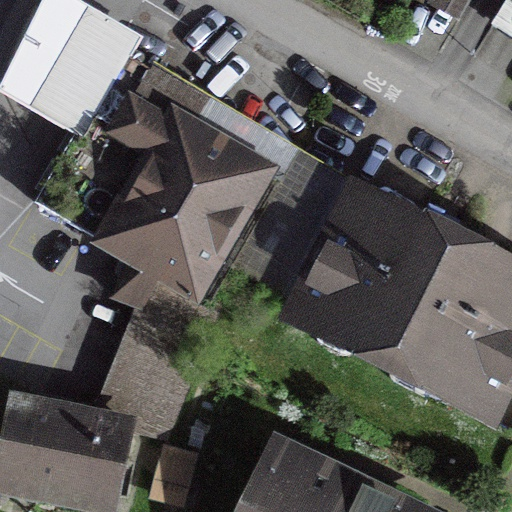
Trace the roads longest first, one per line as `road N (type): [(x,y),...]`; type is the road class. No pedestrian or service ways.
road 1 (residential): [(428,105),(251,0)]
road 2 (residential): [(493,0),(428,105)]
